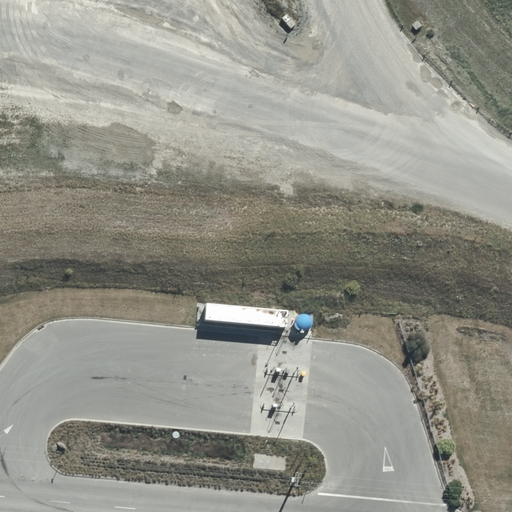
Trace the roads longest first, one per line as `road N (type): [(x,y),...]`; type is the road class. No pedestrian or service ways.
road 1 (track): [(0,14),(63,24),(511,184)]
road 2 (track): [(511,180),(404,75),(362,0)]
